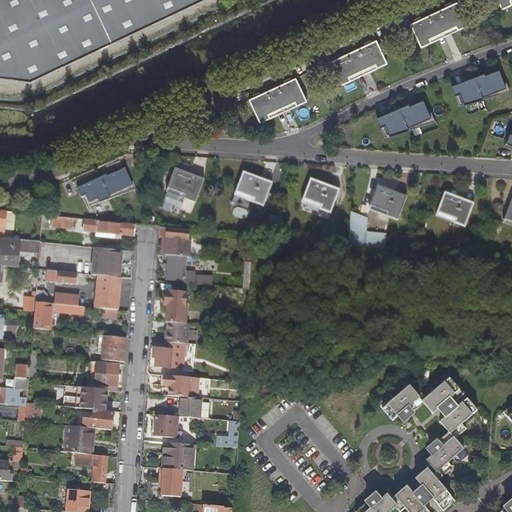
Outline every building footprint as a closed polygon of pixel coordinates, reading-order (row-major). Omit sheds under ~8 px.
[(0,0),(0,79),(31,84),(205,0),(0,0)] [(511,0),(496,0),(500,8),(511,2),(511,0)] [(454,2),(409,24),(419,46),(444,35),(465,25),(454,2)] [(374,40),(328,62),(338,85),(385,63),(374,40)] [(457,92),(462,102),(480,97),(479,94),(503,87),(496,71),(481,77),(480,73),(447,84),(452,94),(457,92)] [(294,78),(247,100),(258,123),(305,101),(294,78)] [(431,117),(425,100),(405,106),(403,103),(372,115),(376,125),(383,122),(386,134),(431,117)] [(511,148),(511,133),(511,135),(508,134),(503,146),(511,148)] [(133,184),(125,167),(107,175),(106,173),(77,187),(82,197),(86,195),(89,202),(98,199),(99,202),(111,198),(109,195),(133,184)] [(174,168),(165,192),(194,203),(203,180),(174,168)] [(243,172),(234,195),(262,207),(271,183),(243,172)] [(310,179),(301,202),(329,214),(338,190),(310,179)] [(377,186),(368,209),(397,220),(406,197),(377,186)] [(444,193),(435,216),(464,227),(473,204),(444,193)] [(511,199),(511,200),(502,223),(511,226),(511,199)] [(7,212),(6,228),(15,229),(16,213),(7,212)] [(368,231),(369,214),(352,213),(351,246),(387,247),(388,231),(368,231)] [(53,216),(52,227),(74,229),(75,219),(53,216)] [(85,231),(135,236),(136,225),(122,223),(122,225),(99,222),(99,221),(86,220),(85,231)] [(167,246),(166,256),(169,256),(187,258),(190,258),(191,240),(189,239),(189,230),(161,227),(160,237),(164,238),(164,246),(167,246)] [(3,238),(0,266),(20,268),(20,265),(17,265),(18,257),(14,256),(15,250),(22,251),(41,253),(42,243),(42,242),(15,239),(5,239),(3,238)] [(96,248),(95,259),(120,261),(121,251),(96,248)] [(167,280),(183,281),(183,283),(187,284),(213,286),(213,279),(196,278),(197,274),(186,273),(187,258),(169,256),(167,280)] [(95,259),(94,275),(100,276),(119,278),(120,261),(95,259)] [(49,271),(48,282),(77,285),(78,274),(49,271)] [(100,276),(97,308),(105,309),(119,311),(122,278),(119,278),(100,276)] [(169,282),(169,291),(180,292),(181,283),(169,282)] [(167,291),(166,306),(168,306),(166,322),(168,322),(187,324),(188,308),(186,308),(187,297),(192,297),(192,293),(202,293),(202,286),(187,285),(187,284),(183,283),(181,283),(180,292),(169,291),(167,291)] [(38,292),(37,303),(47,304),(47,294),(38,292)] [(53,301),(53,304),(74,306),(74,296),(57,294),(56,301),(53,301)] [(27,299),(25,312),(33,312),(34,303),(34,300),(27,299)] [(37,303),(36,313),(34,329),(50,331),(52,312),(85,315),(86,307),(74,306),(53,304),(47,304),(37,303)] [(105,309),(104,318),(119,319),(120,311),(119,311),(105,309)] [(168,322),(167,343),(169,343),(185,344),(188,344),(189,324),(187,324),(168,322)] [(105,336),(103,354),(103,361),(125,363),(127,338),(105,336)] [(154,349),(153,358),(156,359),(155,367),(183,370),(185,351),(168,349),(168,350),(154,349)] [(31,365),(30,382),(36,383),(38,357),(32,356),(31,365)] [(95,362),(94,385),(118,387),(120,365),(95,362)] [(18,366),(16,389),(27,390),(29,367),(18,366)] [(461,375),(469,378),(471,371),(463,368),(461,375)] [(170,386),(169,396),(181,397),(191,398),(193,378),(164,375),(163,386),(170,386)] [(75,377),(74,387),(76,387),(82,388),(83,378),(75,377)] [(430,470),(415,483),(421,491),(413,498),(406,490),(390,502),(386,498),(377,505),(370,511),(368,507),(366,505),(357,511),(401,511),(404,510),(405,511),(423,511),(419,506),(428,499),(438,511),(444,511),(453,504),(436,483),(451,471),(447,466),(462,452),(454,442),(465,432),(461,427),(476,414),(450,382),(434,395),(430,390),(418,399),(410,389),(393,402),(389,398),(378,407),(391,423),(401,416),(407,411),(410,414),(411,415),(423,406),(432,417),(441,410),(448,419),(440,425),(449,436),(437,446),(438,448),(441,452),(435,457),(426,465),(430,470)] [(76,387),(75,397),(118,401),(119,392),(93,389),(82,388),(76,387)] [(25,390),(24,398),(20,397),(20,390),(4,388),(3,396),(0,395),(0,404),(21,406),(28,407),(28,404),(29,391),(25,390)] [(181,397),(180,417),(201,419),(202,399),(191,398),(181,397)] [(28,407),(26,422),(34,423),(35,404),(28,404),(28,407)] [(511,511),(511,406),(502,415),(511,426),(511,511),(503,511),(504,511),(503,511),(511,511)] [(401,416),(404,419),(410,414),(407,411),(401,416)] [(95,412),(94,420),(85,419),(84,428),(95,429),(112,431),(114,413),(95,412)] [(156,417),(154,437),(177,439),(178,418),(168,417),(168,418),(156,417)] [(218,436),(217,447),(238,449),(241,422),(232,421),(230,437),(218,436)] [(66,426),(63,452),(78,454),(90,455),(91,439),(94,439),(95,429),(84,428),(66,426)] [(167,454),(166,469),(183,471),(190,471),(191,460),(194,460),(195,445),(168,443),(167,454)] [(438,448),(432,454),(435,457),(441,452),(438,448)] [(78,454),(77,465),(94,466),(93,482),(105,483),(108,457),(90,455),(78,454)] [(0,460),(0,480),(13,482),(14,475),(13,475),(13,471),(9,470),(9,462),(0,460)] [(164,469),(162,496),(180,498),(183,471),(166,469),(164,469)] [(69,490),(67,511),(88,511),(91,492),(69,490)] [(226,493),(225,507),(234,508),(235,494),(226,493)] [(20,497),(19,508),(26,508),(27,508),(28,498),(20,497)] [(368,507),(370,511),(377,505),(375,501),(368,507)]
